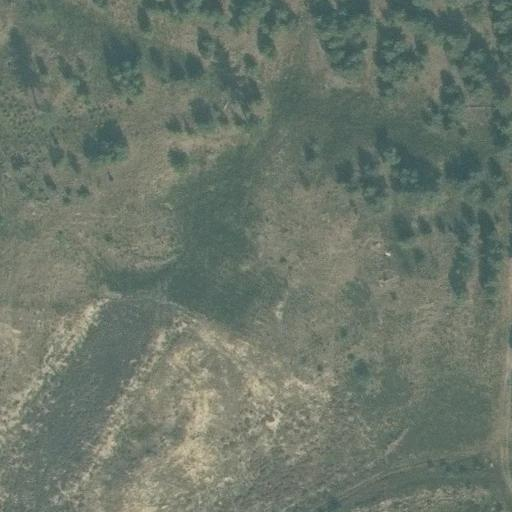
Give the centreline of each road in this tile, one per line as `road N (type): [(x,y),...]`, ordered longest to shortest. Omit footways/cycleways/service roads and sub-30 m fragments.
road 1 (track): [(486,481),(511,65)]
road 2 (track): [(357,511),(386,498),(486,481)]
